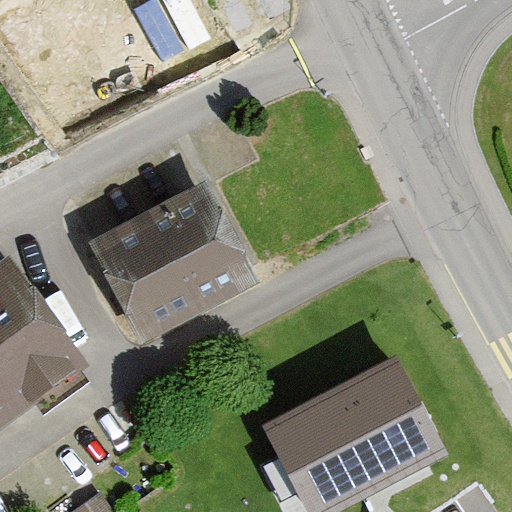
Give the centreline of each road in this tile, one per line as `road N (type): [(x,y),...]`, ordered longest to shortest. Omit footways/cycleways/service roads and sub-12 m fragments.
road 1 (residential): [(361,29),(0,207)]
road 2 (tertiary): [(511,331),(373,53)]
